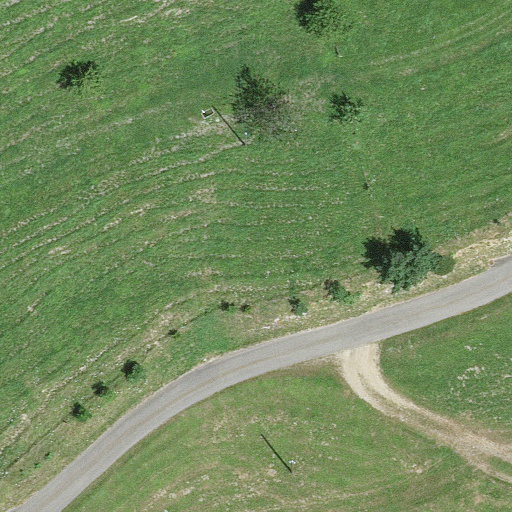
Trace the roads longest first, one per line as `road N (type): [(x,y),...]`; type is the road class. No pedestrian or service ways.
road 1 (track): [(511,275),(465,297),(261,356),(197,385),(154,409),(34,511)]
road 2 (track): [(344,333),(392,401),(511,463)]
